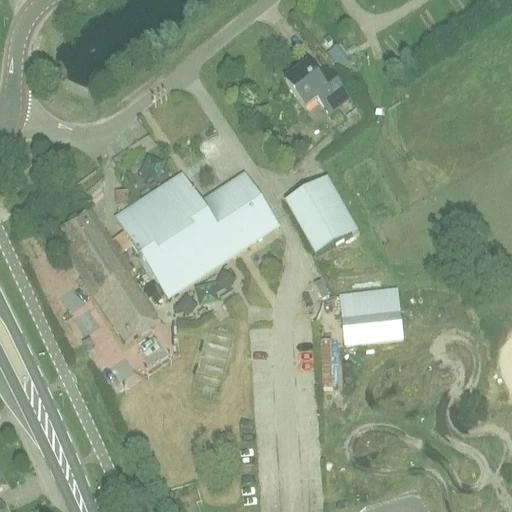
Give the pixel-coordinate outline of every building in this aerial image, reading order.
[(337,48),(327,55),(333,63),(343,56),(337,48)] [(324,87),(308,67),(285,84),(306,111),(317,102),(329,116),(349,100),(333,80),(324,87)] [(79,201),(96,195),(90,179),(73,185),(79,201)] [(195,208),(177,179),(111,222),(163,302),(272,231),(239,180),(195,208)] [(313,255),(356,232),(326,179),(284,203),(313,255)] [(102,309),(136,287),(128,276),(132,273),(106,232),(105,233),(91,212),(55,235),(65,251),(87,286),(102,309)] [(136,287),(102,309),(118,335),(118,334),(125,344),(158,323),(136,287)] [(342,294),(343,316),(401,312),(400,290),(342,294)] [(345,350),(404,343),(400,314),(342,321),(345,350)] [(255,328),(255,339),(275,339),(275,328),(255,328)]
